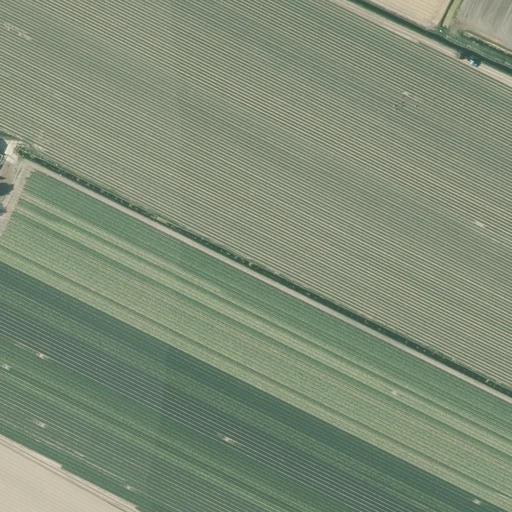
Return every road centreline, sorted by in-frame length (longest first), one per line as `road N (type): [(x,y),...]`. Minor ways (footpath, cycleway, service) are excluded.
road 1 (track): [(511,403),(16,158)]
road 2 (track): [(511,83),(330,0)]
